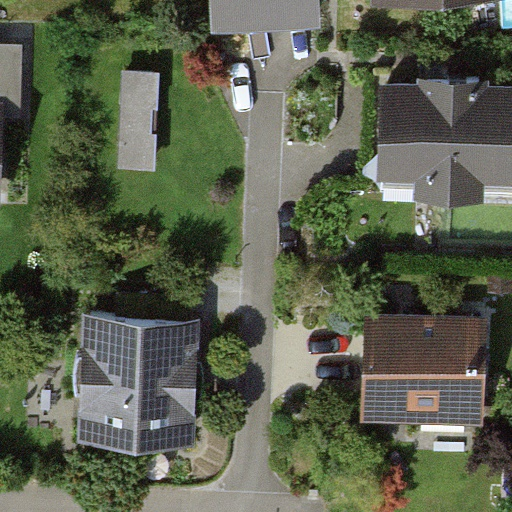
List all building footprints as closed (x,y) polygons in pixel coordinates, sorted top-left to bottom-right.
[(318,0),(216,0),(217,14),(319,10),(318,0)] [(0,108),(18,109),(20,50),(0,49),(0,108)] [(161,160),(165,61),(129,60),(125,158),(161,160)] [(388,74),(384,185),(477,189),(478,168),(511,169),(511,87),(480,86),(480,77),(388,74)] [(89,393),(88,432),(188,436),(192,316),(92,312),(91,350),(79,350),(72,371),(77,393),(89,393)] [(482,320),(373,315),(368,410),(417,413),(418,396),(478,399),(482,320)]
